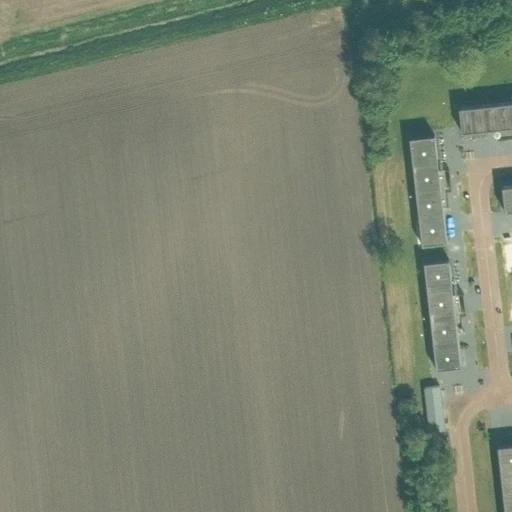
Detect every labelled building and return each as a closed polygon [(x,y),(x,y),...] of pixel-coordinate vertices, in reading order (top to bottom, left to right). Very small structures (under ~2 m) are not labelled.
[(511,101),(458,107),(461,133),(511,126),(511,101)] [(409,137),(421,245),(446,242),(434,134),(409,137)] [(511,210),(511,184),(501,186),(504,211),(511,210)] [(461,366),(448,259),(423,262),(435,369),(461,366)] [(439,386),(424,387),(429,431),(444,430),(439,386)] [(511,511),(511,444),(497,446),(504,511),(511,511)]
